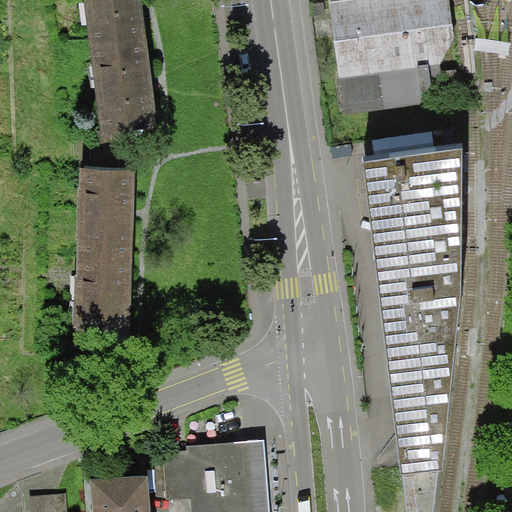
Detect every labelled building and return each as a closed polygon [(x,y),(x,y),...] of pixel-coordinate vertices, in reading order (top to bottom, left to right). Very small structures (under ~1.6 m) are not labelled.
[(137,0),(92,0),(95,21),(91,21),(93,42),(142,35),(137,0)] [(423,87),(426,87),(430,80),(428,63),(440,62),(453,36),(448,0),(336,0),(330,1),(333,23),(345,111),(419,101),(424,92),(423,87)] [(101,108),(104,130),(133,127),(133,131),(143,130),(143,125),(153,124),(147,79),(142,35),(93,42),(96,62),(100,61),(106,108),(101,108)] [(441,70),(425,100),(459,95),(455,68),(441,70)] [(362,158),(407,511),(432,511),(439,470),(443,470),(461,293),(461,144),(362,158)] [(81,254),(128,255),(130,201),(131,166),(84,165),(83,187),(86,187),(85,234),(82,233),(81,254)] [(78,343),(125,345),(127,291),(128,255),(81,254),(80,274),(84,274),(82,321),(78,321),(78,343)] [(190,499),(191,511),(268,511),(263,440),(226,442),(186,445),(187,450),(163,451),(166,501),(190,499)] [(150,511),(148,475),(91,479),(93,511),(150,511)] [(31,495),(32,511),(64,511),(63,492),(42,494),(31,495)]
